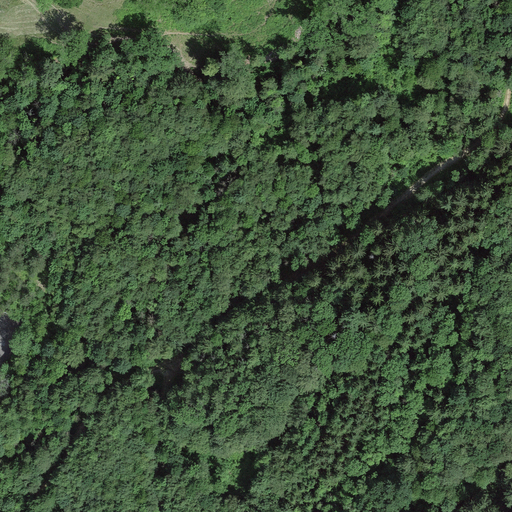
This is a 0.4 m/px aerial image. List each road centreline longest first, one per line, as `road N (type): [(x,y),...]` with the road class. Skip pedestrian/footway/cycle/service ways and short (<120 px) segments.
road 1 (track): [(171,365),(481,140),(498,125),(511,66)]
road 2 (track): [(19,511),(59,470),(113,389),(171,365)]
road 3 (track): [(171,365),(155,457),(163,511)]
